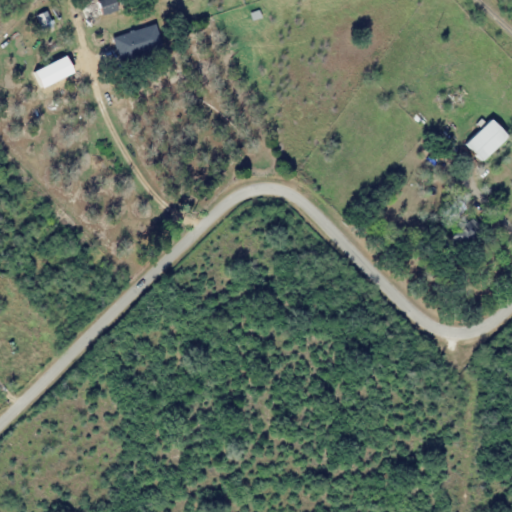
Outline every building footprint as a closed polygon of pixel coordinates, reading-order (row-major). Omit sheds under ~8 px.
[(99,0),(98,1),(102,15),(119,10),(115,0),(99,0)] [(36,16),(42,30),(53,25),(47,11),(36,16)] [(112,39),(153,25),(159,44),(118,58),(112,39)] [(463,144),(488,120),(504,137),(480,161),(463,144)] [(466,209),(457,199),(443,210),(452,221),(466,209)]
